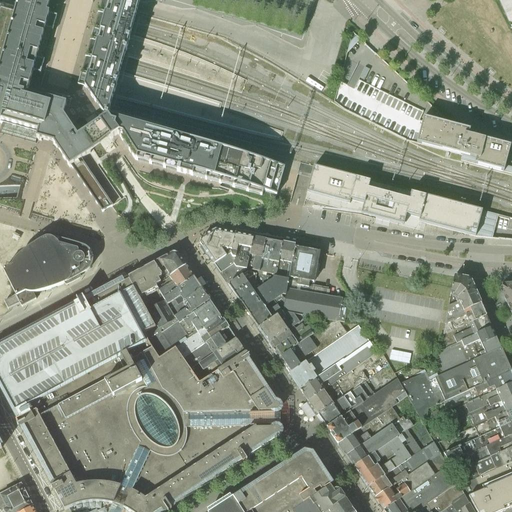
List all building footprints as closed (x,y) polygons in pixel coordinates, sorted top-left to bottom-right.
[(30,88),(35,72),(37,73),(39,74),(40,71),(42,64),(43,62),(42,62),(47,46),(51,30),(51,31),(52,27),(54,21),(55,17),(53,17),(50,16),(48,15),(51,0),(20,0),(18,8),(4,4),(0,18),(0,62),(2,63),(0,70),(0,71),(0,87),(19,93),(20,92),(26,94),(26,95),(28,96),(30,88)] [(106,119),(106,120),(108,119),(108,118),(108,117),(109,115),(115,95),(114,95),(115,92),(117,86),(118,83),(122,69),(124,60),(126,53),(127,50),(130,41),(129,41),(130,39),(135,23),(141,0),(102,0),(103,1),(100,13),(99,13),(99,15),(95,29),(91,42),(92,42),(87,57),(86,59),(87,59),(83,74),(82,74),(79,86),(85,88),(105,119),(106,119)] [(0,87),(0,124),(12,128),(10,136),(41,144),(43,137),(52,101),(48,100),(47,101),(28,96),(26,95),(26,94),(20,92),(19,93),(0,87)] [(137,94),(120,90),(119,95),(135,99),(137,94)] [(52,101),(43,137),(49,138),(50,132),(51,132),(57,134),(54,144),(70,168),(72,167),(103,213),(121,199),(91,154),(80,138),(68,120),(63,112),(65,105),(59,103),(52,101)] [(80,138),(91,154),(107,142),(119,133),(131,124),(110,118),(109,117),(108,117),(108,118),(108,119),(106,120),(106,119),(96,126),(80,138)] [(423,118),(416,143),(462,155),(460,161),(511,174),(511,167),(505,166),(510,148),(488,143),(468,137),(470,130),(451,125),(423,118)] [(191,177),(276,198),(277,194),(278,194),(280,184),(282,179),(285,168),(285,167),(285,164),(277,162),(277,165),(131,124),(119,133),(140,163),(191,177)] [(364,204),(361,214),(404,225),(406,215),(419,218),(419,222),(476,237),(492,238),(498,215),(412,193),(411,199),(368,188),(370,181),(314,167),(307,192),(350,204),(351,200),(364,204)] [(0,262),(20,304),(22,307),(36,299),(33,293),(42,292),(52,289),(61,286),(66,284),(76,278),(84,273),(91,268),(92,266),(92,264),(93,261),(93,258),(92,256),(91,252),(89,250),(87,248),(83,246),(0,223),(0,262)] [(232,253),(235,234),(216,230),(201,238),(200,243),(214,264),(232,253)] [(235,234),(232,253),(214,264),(219,272),(221,271),(222,272),(234,264),(236,267),(237,266),(247,268),(254,233),(236,230),(235,234)] [(254,233),(247,268),(247,269),(247,270),(252,270),(260,272),(262,259),(267,236),(254,233)] [(267,236),(262,259),(279,263),(283,240),(267,236)] [(283,240),(279,263),(276,277),(288,279),(291,264),(296,242),(283,240)] [(288,279),(289,280),(287,290),(311,294),(312,287),(309,287),(310,281),(314,282),(316,271),(320,272),(324,253),(319,252),(320,247),(296,242),(291,264),(288,279)] [(172,253),(155,262),(162,275),(161,278),(159,279),(161,283),(162,282),(186,266),(178,254),(172,253)] [(162,275),(155,262),(145,268),(128,277),(140,296),(152,290),(152,289),(161,283),(159,279),(161,278),(162,275)] [(234,264),(222,272),(228,282),(247,269),(247,268),(237,266),(236,267),(234,264)] [(186,266),(162,282),(165,287),(159,291),(163,299),(164,298),(194,278),(186,266)] [(252,282),(253,273),(248,272),(228,285),(234,294),(252,282)] [(255,293),(255,289),(257,274),(253,273),(252,282),(234,294),(240,303),(255,293)] [(289,280),(288,279),(276,277),(271,276),(271,279),(255,289),(255,293),(240,303),(250,317),(283,295),(285,295),(286,296),(287,290),(289,280)] [(448,306),(477,295),(471,281),(470,280),(469,280),(468,279),(454,276),(450,296),(448,306)] [(118,282),(114,287),(113,286),(112,286),(111,286),(111,287),(110,287),(109,288),(109,289),(108,289),(108,290),(102,291),(89,298),(85,301),(83,298),(77,301),(79,304),(74,306),(75,307),(60,315),(60,314),(0,345),(0,386),(14,413),(16,413),(19,420),(16,421),(20,428),(21,428),(51,485),(50,485),(54,492),(55,492),(64,510),(65,511),(69,509),(73,507),(78,505),(83,504),(89,503),(96,503),(99,503),(103,503),(109,504),(113,505),(113,504),(114,504),(115,505),(115,507),(116,508),(118,508),(119,509),(121,508),(122,508),(123,507),(124,508),(123,509),(126,510),(129,511),(167,511),(172,509),(171,508),(242,462),(243,463),(249,458),(249,457),(280,437),(278,435),(279,434),(280,432),(279,431),(278,429),(277,428),(275,428),(275,426),(275,420),(274,414),(275,412),(276,412),(278,411),(279,409),(279,407),(278,406),(277,405),(278,404),(249,359),(250,359),(246,353),(246,354),(245,353),(200,383),(190,370),(190,369),(183,358),(176,348),(161,358),(145,336),(158,328),(148,310),(140,296),(128,277),(118,282)] [(194,278),(164,298),(165,300),(170,310),(202,289),(194,278)] [(511,283),(502,284),(500,289),(506,303),(511,300),(511,283)] [(311,294),(287,290),(286,296),(285,295),(282,313),(307,317),(313,318),(333,321),(339,322),(345,323),(346,315),(347,308),(341,307),(343,300),(328,297),(330,290),(312,287),(311,294)] [(170,310),(177,323),(179,322),(180,323),(211,302),(202,289),(170,310)] [(283,295),(250,317),(259,329),(282,313),(285,295),(283,295)] [(446,315),(447,315),(464,309),(464,311),(481,304),(477,295),(448,306),(446,315)] [(8,309),(20,304),(16,296),(4,302),(8,309)] [(148,310),(158,328),(162,333),(177,323),(170,310),(165,300),(148,310)] [(179,322),(177,323),(162,333),(158,328),(145,336),(161,358),(176,348),(221,317),(211,302),(180,323),(179,322)] [(443,336),(486,316),(481,304),(464,311),(464,309),(447,315),(446,315),(443,336)] [(307,317),(282,313),(259,329),(268,343),(307,317)] [(486,316),(443,336),(440,350),(491,328),(486,316)] [(176,348),(183,358),(229,328),(221,317),(176,348)] [(313,318),(307,317),(268,343),(278,358),(314,334),(306,323),(313,318)] [(339,322),(333,321),(326,326),(316,333),(314,334),(278,358),(289,373),(332,344),(347,334),(339,322)] [(332,344),(289,373),(300,390),(343,360),(369,342),(358,326),(347,334),(332,344)] [(183,358),(190,369),(198,364),(236,339),(229,328),(183,358)] [(397,379),(407,396),(417,413),(428,409),(443,402),(511,373),(491,328),(440,350),(436,371),(429,371),(413,378),(400,384),(397,379)] [(244,351),(236,339),(198,364),(203,371),(208,367),(212,372),(244,351)] [(300,390),(308,401),(378,353),(369,342),(343,360),(300,390)] [(380,351),(378,353),(308,401),(317,414),(365,382),(368,380),(362,372),(383,356),(380,351)] [(468,404),(511,384),(511,374),(511,373),(443,402),(447,411),(460,405),(459,402),(463,401),(464,403),(467,402),(468,404)] [(374,395),(326,428),(338,445),(392,408),(397,404),(396,404),(407,396),(397,379),(374,395)] [(365,382),(317,414),(326,428),(374,395),(365,382)] [(458,421),(469,416),(511,397),(511,384),(468,404),(453,410),(458,421)] [(474,427),(511,410),(511,397),(469,416),(474,427)] [(310,420),(317,415),(308,402),(301,407),(310,420)] [(392,408),(338,445),(345,456),(399,420),(399,419),(400,418),(392,408)] [(438,410),(431,413),(433,419),(440,416),(438,410)] [(511,410),(474,427),(479,438),(511,423),(511,410)] [(399,420),(345,456),(353,467),(407,430),(413,426),(409,421),(406,423),(403,417),(399,420)] [(469,455),(511,435),(511,423),(479,438),(444,454),(449,464),(469,455)] [(407,430),(353,467),(360,477),(414,441),(407,430)] [(474,465),(511,447),(511,435),(469,455),(474,465)] [(414,441),(360,477),(367,487),(421,451),(417,445),(414,441)] [(421,451),(367,487),(374,498),(440,453),(433,442),(421,451)] [(476,479),(511,463),(511,462),(511,447),(474,465),(470,467),(476,479)] [(233,498),(241,511),(293,511),(292,511),(309,499),(329,485),(328,482),(330,481),(331,481),(313,452),(309,452),(304,450),(233,498)] [(440,453),(374,498),(383,511),(447,466),(440,453)] [(511,465),(511,463),(476,479),(462,484),(466,494),(482,487),(484,490),(469,497),(472,503),(477,511),(500,511),(511,507),(511,465)] [(447,466),(383,511),(415,511),(457,484),(447,466)] [(473,511),(457,484),(416,511),(473,511)] [(21,511),(32,506),(28,497),(21,485),(0,496),(0,495),(0,511),(21,511)] [(309,499),(292,511),(293,511),(326,511),(345,499),(338,488),(334,491),(330,485),(329,485),(309,499)] [(241,511),(233,498),(210,511),(241,511)] [(354,511),(345,499),(326,511),(354,511)]
